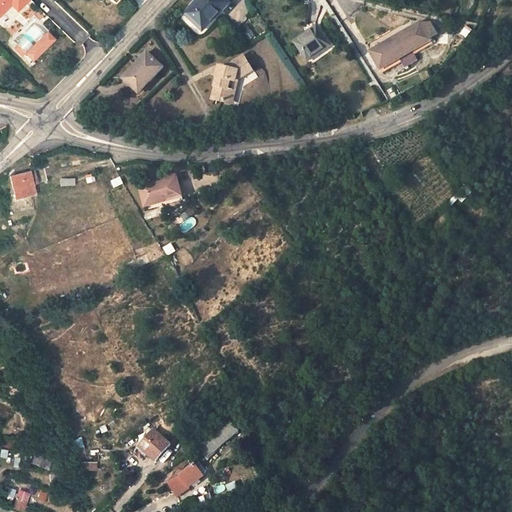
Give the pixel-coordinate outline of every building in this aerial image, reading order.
[(17,19),(35,0),(34,0),(0,0),(0,17),(2,20),(10,13),(17,19)] [(198,0),(187,13),(205,29),(230,2),(228,0),(198,0)] [(29,65),(55,40),(33,18),(7,43),(29,65)] [(414,48),(416,52),(434,43),(432,40),(423,23),(422,21),(370,48),(383,70),(402,60),(400,56),(414,48)] [(432,40),(438,36),(431,22),(423,23),(432,40)] [(462,34),(469,38),(474,29),(468,25),(462,34)] [(296,40),(309,60),(331,46),(319,26),(296,40)] [(420,60),(416,52),(414,48),(400,56),(402,60),(406,67),(420,60)] [(124,78),(137,91),(147,80),(150,82),(165,67),(148,51),(124,78)] [(213,99),(234,104),(240,80),(254,71),(244,56),(226,67),(220,66),(213,99)] [(365,104),(369,116),(384,111),(381,100),(365,104)] [(33,186),(38,185),(34,171),(29,172),(33,186)] [(12,177),(17,199),(35,194),(33,186),(29,172),(12,177)] [(145,206),(183,196),(177,176),(140,187),(145,206)] [(121,177),(112,182),(115,188),(124,184),(121,177)] [(74,178),(59,178),(60,186),(75,185),(74,178)] [(336,211),(316,227),(329,243),(349,228),(336,211)] [(167,255),(176,253),(173,243),(164,246),(167,255)] [(205,457),(238,431),(230,421),(198,447),(205,457)] [(139,447),(157,462),(172,445),(154,429),(139,447)] [(28,462),(47,469),(50,460),(32,452),(28,462)] [(168,483),(175,493),(191,482),(202,473),(195,463),(178,477),(168,483)] [(236,481),(228,486),(232,493),(240,487),(236,481)] [(13,498),(16,489),(8,487),(6,496),(13,498)] [(11,509),(20,511),(22,511),(30,493),(19,489),(11,509)] [(45,501),(47,492),(39,490),(37,499),(45,501)]
